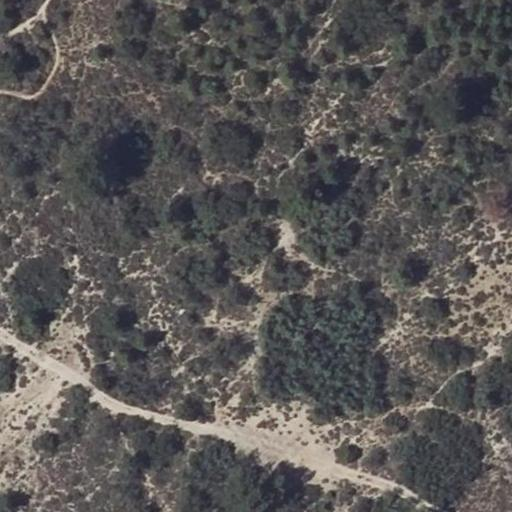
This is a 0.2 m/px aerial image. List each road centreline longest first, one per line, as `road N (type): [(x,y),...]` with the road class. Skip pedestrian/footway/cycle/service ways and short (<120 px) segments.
road 1 (track): [(108,400),(219,449),(394,484),(458,511)]
road 2 (track): [(108,400),(175,511)]
road 3 (track): [(0,332),(108,400)]
